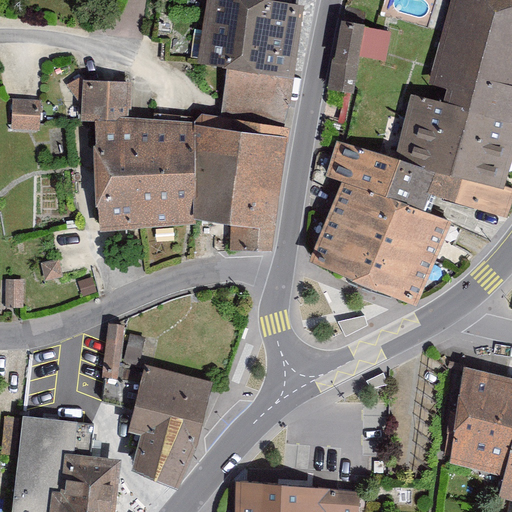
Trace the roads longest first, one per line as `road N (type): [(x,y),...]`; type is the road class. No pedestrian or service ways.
road 1 (residential): [(280,271),(203,270),(68,323),(0,335)]
road 2 (tertiary): [(333,0),(280,271)]
road 3 (tertiary): [(442,314),(293,390)]
road 4 (tertiary): [(293,390),(179,511)]
road 5 (tertiary): [(280,271),(274,324),(293,390)]
